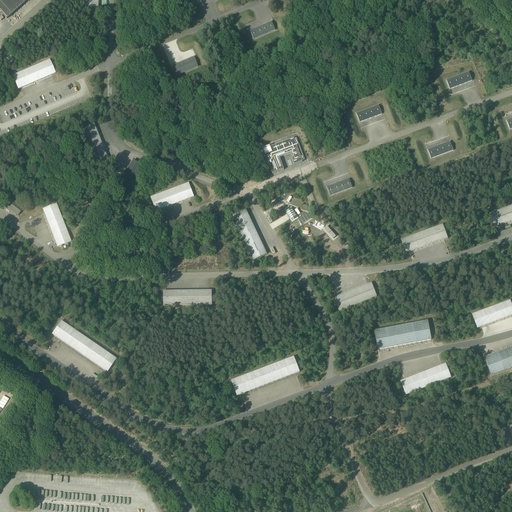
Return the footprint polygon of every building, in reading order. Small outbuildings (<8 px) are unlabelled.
[(0,0),(0,18),(1,17),(3,16),(6,19),(7,19),(28,0),(0,0)] [(98,8),(98,0),(83,0),(83,8),(98,8)] [(250,31),(254,40),(275,31),(272,22),(250,31)] [(9,52),(1,59),(8,66),(16,59),(9,52)] [(194,57),(172,66),(176,76),(198,67),(194,57)] [(18,90),(55,74),(49,60),(12,76),(18,90)] [(446,81),(450,90),(472,81),(469,72),(446,81)] [(378,106),(356,114),(360,123),(382,115),(378,106)] [(109,162),(94,124),(80,130),(95,168),(109,162)] [(294,139),(294,138),(270,147),(270,146),(263,148),(262,147),(258,148),(259,152),(260,151),(265,164),(268,163),(272,174),(284,170),(280,160),(279,158),(292,153),(293,158),(291,158),(294,165),(303,162),(302,161),(305,160),(297,139),(294,139)] [(450,142),(435,148),(428,150),(431,159),(453,151),(450,142)] [(122,178),(131,184),(142,166),(133,160),(122,178)] [(327,188),(330,197),(353,189),(349,179),(327,188)] [(156,212),(194,197),(189,183),(150,198),(156,212)] [(17,217),(23,209),(10,199),(4,206),(17,217)] [(56,204),(42,209),(57,247),(65,244),(71,242),(56,204)] [(511,221),(511,206),(489,214),(494,228),(498,226),(511,221)] [(233,217),(246,244),(254,261),(267,255),(247,211),(233,217)] [(406,254),(444,240),(447,239),(443,225),(401,240),(405,253),(406,253),(406,254)] [(499,249),(501,254),(509,251),(508,246),(499,249)] [(371,283),(337,297),(334,298),(334,300),(335,300),(339,312),(377,297),(371,283)] [(212,306),(212,290),(163,291),(163,306),(212,306)] [(477,328),(511,316),(511,315),(511,306),(510,301),(472,315),(477,327),(476,327),(477,328)] [(61,321),(52,335),(107,373),(117,359),(61,321)] [(374,331),(378,350),(431,340),(428,321),(374,331)] [(511,368),(511,347),(484,358),(491,376),(511,368)] [(294,359),(232,382),(237,395),(236,395),(237,395),(237,396),(299,372),(294,359)] [(401,382),(404,391),(405,394),(405,395),(406,394),(406,395),(451,378),(445,364),(404,380),(401,382)]
